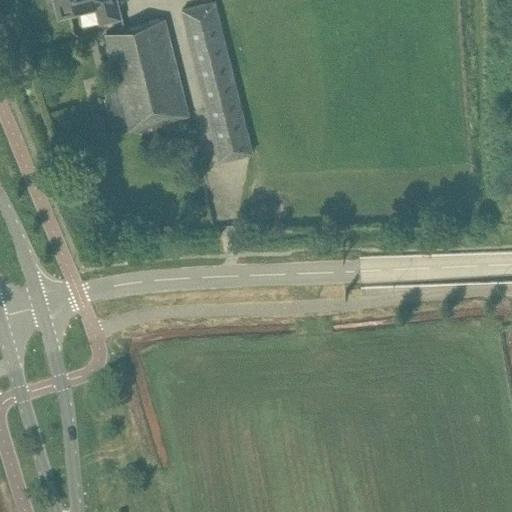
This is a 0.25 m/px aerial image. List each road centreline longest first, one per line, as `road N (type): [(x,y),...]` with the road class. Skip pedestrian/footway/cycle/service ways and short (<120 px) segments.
road 1 (unclassified): [(42,313),(143,282),(511,265)]
road 2 (tertiary): [(75,511),(63,383),(42,313)]
road 3 (tertiary): [(0,324),(58,511)]
